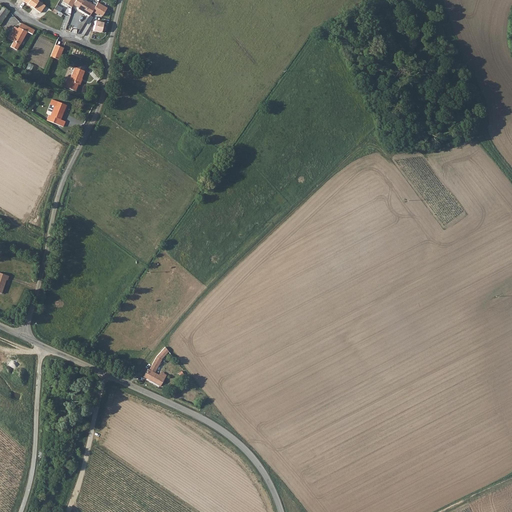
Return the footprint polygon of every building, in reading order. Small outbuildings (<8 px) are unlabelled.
[(22,0),(40,12),(45,5),(38,0),(38,1),(35,0),(22,0)] [(81,0),(69,0),(68,2),(78,9),(77,9),(89,17),(95,8),(81,0)] [(0,22),(9,11),(1,5),(0,6),(0,22)] [(96,20),(93,30),(106,34),(109,24),(96,20)] [(13,41),(10,47),(16,50),(19,44),(20,45),(25,35),(30,38),(33,31),(20,24),(17,30),(13,27),(8,38),(13,41)] [(62,48),(54,45),(50,57),(58,60),(62,48)] [(65,76),(63,84),(75,88),(77,81),(78,82),(83,68),(82,68),(83,64),(76,61),(75,65),(73,64),(68,78),(65,76)] [(61,119),(66,104),(51,99),(50,104),(54,105),(51,115),(49,114),(47,120),(57,124),(59,118),(61,119)] [(0,273),(0,293),(1,294),(6,280),(7,280),(9,276),(0,273)] [(153,373),(159,360),(166,352),(163,348),(155,357),(148,370),(153,373)] [(143,378),(160,386),(164,378),(153,373),(148,370),(147,370),(143,378)]
